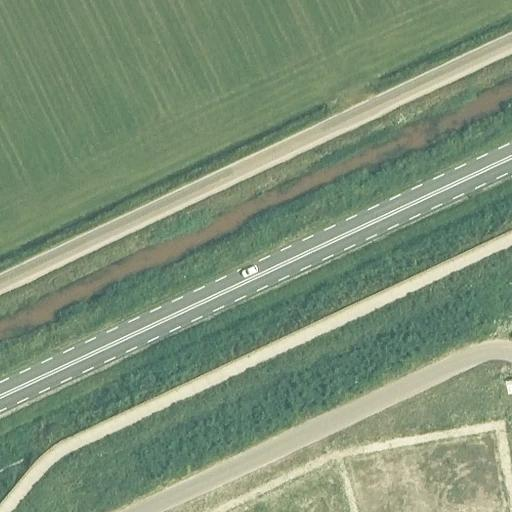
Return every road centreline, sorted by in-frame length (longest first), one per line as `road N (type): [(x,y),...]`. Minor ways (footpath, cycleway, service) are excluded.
road 1 (unclassified): [(0,284),(511,41)]
road 2 (primary): [(0,398),(511,158)]
road 3 (residential): [(511,352),(468,356),(139,511)]
